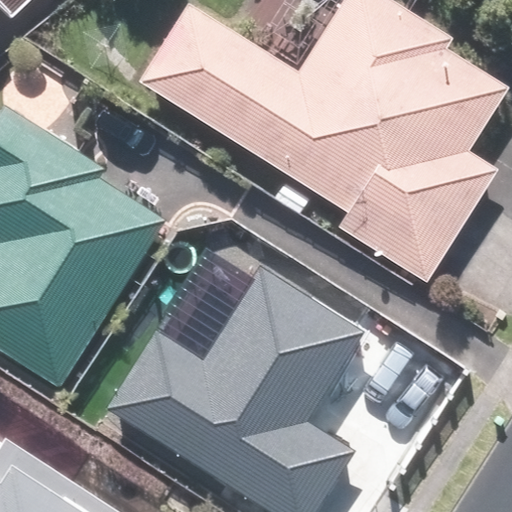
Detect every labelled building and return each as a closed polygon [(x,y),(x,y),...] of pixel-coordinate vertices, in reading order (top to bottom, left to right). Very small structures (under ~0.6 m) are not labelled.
[(0,0),(0,7),(7,15),(23,0),(0,0)] [(340,0),(296,76),(181,9),(134,90),(341,211),(328,234),(422,289),(489,173),(466,159),(503,95),(435,55),(441,44),(365,0),(340,0)] [(0,356),(58,391),(157,223),(93,183),(100,171),(0,110),(0,356)] [(248,282),(206,258),(158,339),(147,332),(93,424),(243,511),(316,511),(352,452),(306,425),(360,334),(254,272),(248,282)] [(0,511),(104,511),(0,441),(0,511)]
